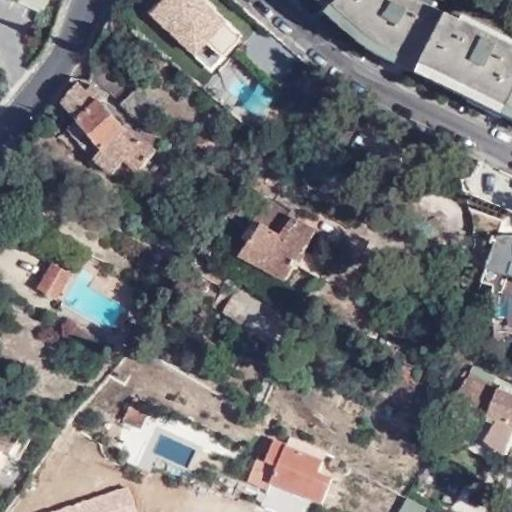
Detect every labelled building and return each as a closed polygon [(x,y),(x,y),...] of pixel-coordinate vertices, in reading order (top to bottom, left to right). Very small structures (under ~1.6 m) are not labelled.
[(20,0),(42,10),(46,0),(20,0)] [(199,0),(156,0),(144,14),(213,73),(244,38),(199,0)] [(336,0),(339,2),(335,7),(367,35),(394,52),(511,110),(511,45),(500,39),(503,34),(485,25),(482,31),(420,0),(336,0)] [(147,120),(159,109),(135,89),(121,102),(146,123),(141,128),(151,137),(147,142),(126,123),(124,126),(100,100),(105,97),(92,83),(82,78),(78,82),(75,79),(58,95),(104,146),(95,156),(112,173),(125,158),(139,171),(157,152),(154,148),(164,136),(147,120)] [(208,153),(217,139),(204,130),(195,144),(208,153)] [(287,279),(315,231),(295,217),(296,214),(269,196),(254,215),(261,220),(256,229),(251,226),(246,233),(251,237),(241,252),(287,279)] [(511,240),(507,240),(507,237),(500,237),(482,289),(506,289),(510,278),(511,278),(511,240)] [(319,275),(326,264),(310,256),(304,267),(319,275)] [(39,287),(58,298),(73,272),(53,261),(39,287)] [(407,382),(413,373),(395,361),(389,370),(407,382)] [(511,397),(494,386),(497,380),(477,366),(472,374),(467,372),(464,377),(468,380),(445,414),(472,430),(505,454),(511,436),(511,397)] [(134,396),(123,421),(139,429),(151,404),(134,396)] [(434,440),(425,438),(425,447),(449,453),(455,434),(438,429),(434,440)] [(0,457),(2,454),(11,459),(21,442),(0,430),(0,457)] [(267,459),(259,457),(248,482),(267,490),(270,484),(322,504),(333,478),(320,472),(324,462),(275,440),(267,459)] [(437,511),(407,496),(398,511),(437,511)]
